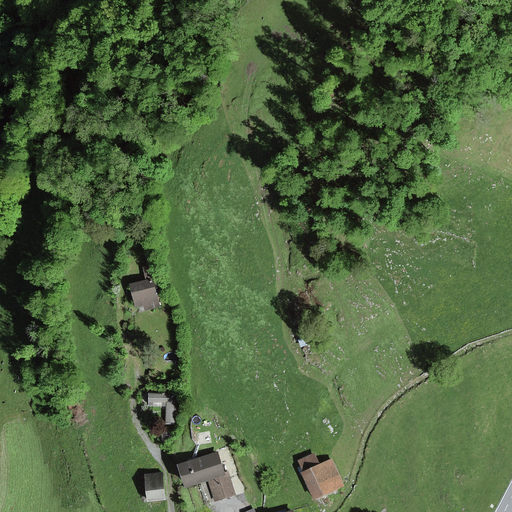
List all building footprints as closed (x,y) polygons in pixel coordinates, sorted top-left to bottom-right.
[(150,303),(151,308),(159,306),(153,280),(162,278),(159,264),(144,267),(147,282),(132,285),(137,306),(150,303)] [(167,406),(167,424),(175,424),(175,395),(165,394),(165,393),(163,393),(163,395),(150,394),(150,405),(167,406)] [(181,465),(188,485),(204,480),(208,479),(210,478),(217,498),(233,493),(229,478),(223,480),(221,474),(223,473),(217,454),(181,465)] [(332,490),(331,487),(341,482),(331,461),(319,466),(315,457),(301,464),(305,473),(304,473),(315,497),(332,490)] [(149,501),(166,499),(163,474),(144,476),(146,494),(148,494),(149,501)]
